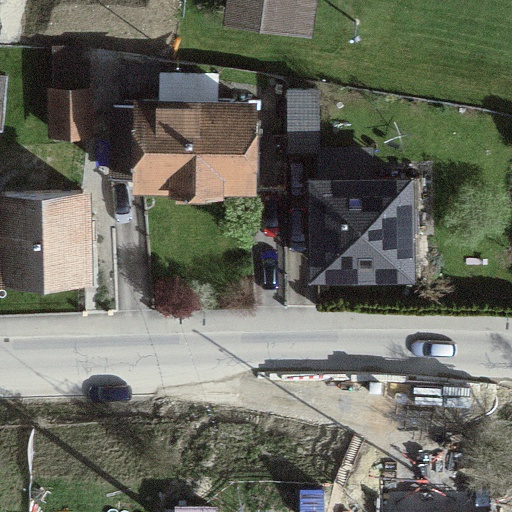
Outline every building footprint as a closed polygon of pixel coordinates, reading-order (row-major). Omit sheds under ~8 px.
[(292,0),(231,0),(230,10),(290,19),(292,0)] [(155,60),(163,19),(92,8),(87,49),(155,60)] [(0,129),(3,130),(8,76),(0,74),(0,129)] [(90,127),(89,85),(55,85),(54,127),(90,127)] [(318,147),(318,88),(288,87),(289,147),(318,147)] [(115,170),(142,171),(142,176),(247,177),(247,152),(260,153),(260,118),(248,118),(248,100),(115,100),(115,170)] [(319,265),(406,264),(406,176),(318,177),(319,265)] [(82,189),(1,191),(3,272),(84,270),(84,246),(107,245),(107,213),(83,214),(82,189)]
